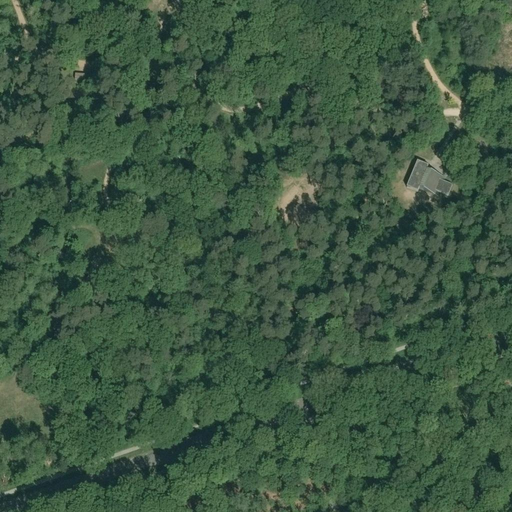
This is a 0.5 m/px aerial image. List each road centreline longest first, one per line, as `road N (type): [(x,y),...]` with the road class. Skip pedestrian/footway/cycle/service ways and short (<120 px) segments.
road 1 (track): [(14,0),(31,46),(139,58),(228,117),(257,114),(284,94),(305,91),(511,115)]
road 2 (tertiary): [(0,510),(273,416)]
road 3 (tertiary): [(273,416),(511,334)]
road 4 (track): [(419,0),(434,79),(471,113)]
road 5 (track): [(66,260),(0,369)]
